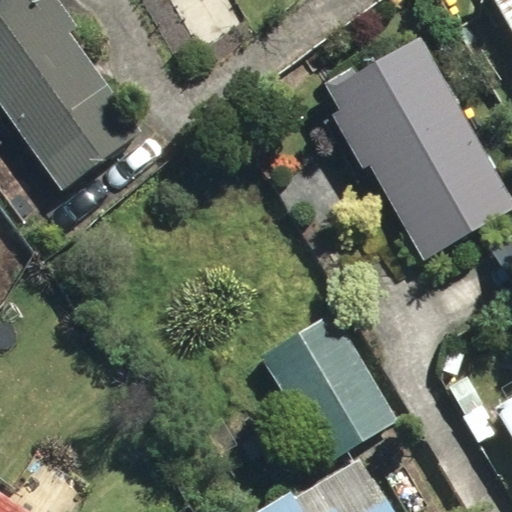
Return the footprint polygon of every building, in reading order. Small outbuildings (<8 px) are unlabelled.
[(0,0),(0,104),(62,190),(142,133),(71,34),(79,28),(58,0),(0,0)] [(511,0),(496,0),(511,27),(511,0)] [(372,167),(425,260),(511,210),(511,197),(424,42),(329,96),(340,117),(335,120),(364,171),(372,167)] [(265,362),(329,463),(399,420),(334,317),(265,362)] [(444,373),(460,377),(466,355),(450,350),(444,373)] [(511,402),(498,411),(511,434),(511,402)] [(277,511),(395,511),(366,461),(277,511)] [(0,511),(26,511),(0,494),(0,511)]
